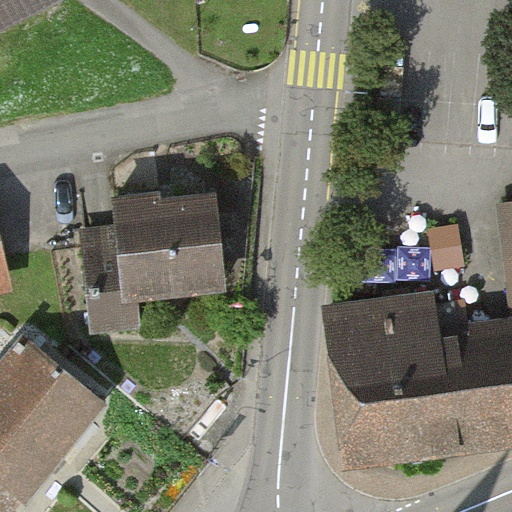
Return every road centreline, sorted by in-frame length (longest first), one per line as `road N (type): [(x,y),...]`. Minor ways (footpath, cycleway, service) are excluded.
road 1 (tertiary): [(280,511),(314,113)]
road 2 (residential): [(314,113),(195,118),(0,155)]
road 3 (unknown): [(92,137),(101,269)]
